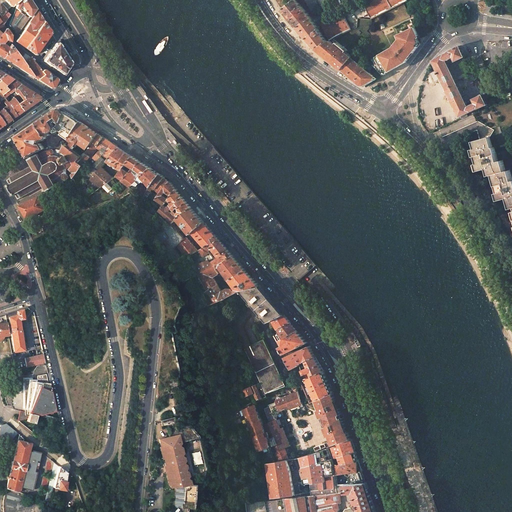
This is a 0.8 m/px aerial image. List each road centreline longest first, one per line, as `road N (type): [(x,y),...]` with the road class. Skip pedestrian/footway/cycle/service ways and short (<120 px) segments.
road 1 (tertiary): [(38,298),(75,452),(94,464),(110,449),(120,377),(102,265),(122,249),(145,268),(157,318),(137,511)]
road 2 (primary): [(388,511),(324,343),(182,176)]
road 3 (primary): [(511,273),(425,149)]
